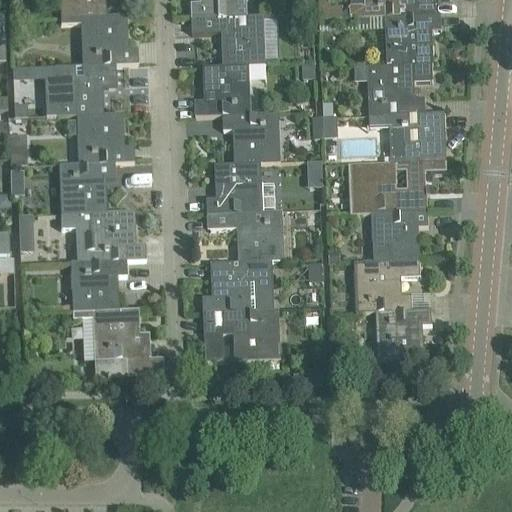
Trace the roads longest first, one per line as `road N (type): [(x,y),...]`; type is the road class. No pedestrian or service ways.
road 1 (unclassified): [(490,420),(478,388),(511,0)]
road 2 (residential): [(180,413),(164,0)]
road 3 (residential): [(0,494),(130,494),(130,418),(0,417)]
road 4 (residential): [(180,413),(373,416)]
